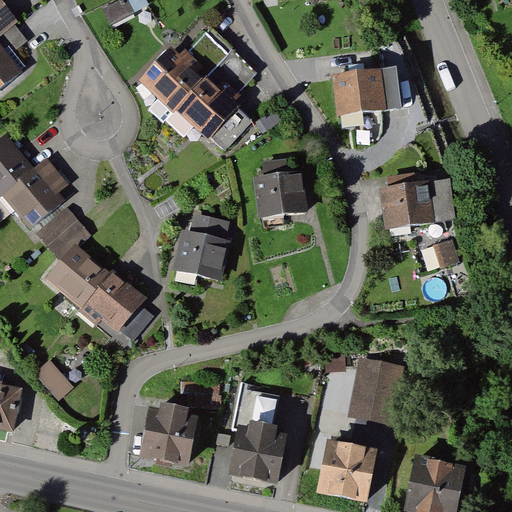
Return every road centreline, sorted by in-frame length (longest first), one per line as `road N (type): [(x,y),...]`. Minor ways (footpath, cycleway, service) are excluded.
road 1 (residential): [(238,0),(343,170),(358,208),(354,282),(339,307),(311,325),(145,369),(130,385),(109,495)]
road 2 (residential): [(511,210),(426,0)]
road 3 (residential): [(86,45),(71,128),(80,144),(113,148)]
road 4 (residential): [(113,148),(130,127),(130,110),(86,45)]
